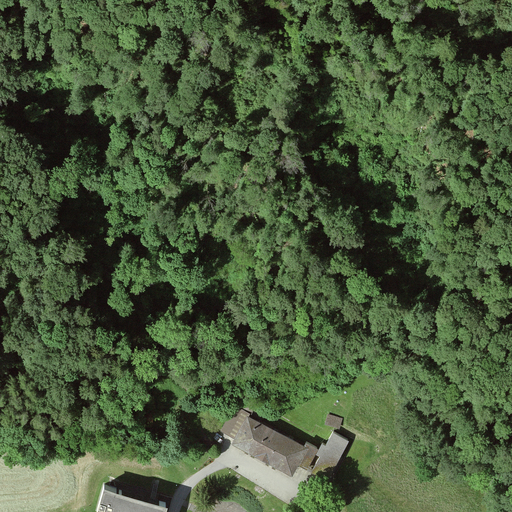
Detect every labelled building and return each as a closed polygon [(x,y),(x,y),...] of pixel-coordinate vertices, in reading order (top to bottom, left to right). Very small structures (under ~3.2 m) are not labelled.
[(242,411),(262,420),(266,411),(241,400),(237,409),(242,411)] [(220,432),(228,437),(242,411),(237,409),(234,407),(220,432)] [(308,465),(316,449),(304,442),(303,446),(245,416),(230,444),(291,476),(299,461),(308,465)] [(341,421),(327,417),(324,424),(338,429),(341,421)] [(347,440),(331,432),(324,445),(321,444),(315,455),(318,456),(311,470),(327,478),(347,440)] [(160,511),(163,502),(99,484),(91,511),(160,511)]
